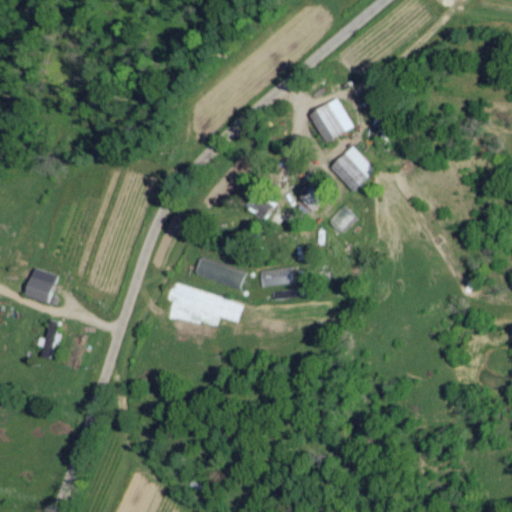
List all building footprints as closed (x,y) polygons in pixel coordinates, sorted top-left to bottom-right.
[(312,118),(331,146),(358,129),(339,100),(312,118)] [(357,194),(379,172),(354,148),(333,170),(357,194)] [(327,203),(315,186),(301,196),(313,213),(327,203)] [(277,210),(262,195),(251,207),(267,222),(277,210)] [(240,290),(245,272),(200,259),(195,278),(240,290)] [(50,304),(59,276),(36,269),(27,297),(50,304)] [(262,287),(294,285),(293,269),(261,271),(262,287)]
